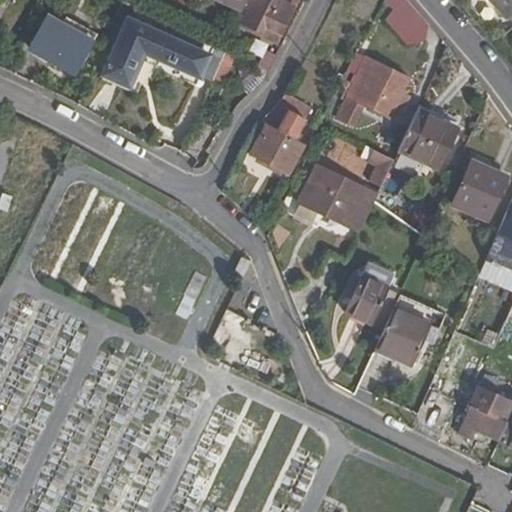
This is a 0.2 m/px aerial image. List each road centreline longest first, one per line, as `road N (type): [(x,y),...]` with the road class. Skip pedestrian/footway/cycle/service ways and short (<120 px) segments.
road 1 (residential): [(200,200),(260,251),(322,397),(469,460)]
road 2 (residential): [(322,0),(276,86),(241,119),(200,200)]
road 3 (residential): [(0,98),(200,200)]
road 4 (residential): [(511,96),(431,0)]
